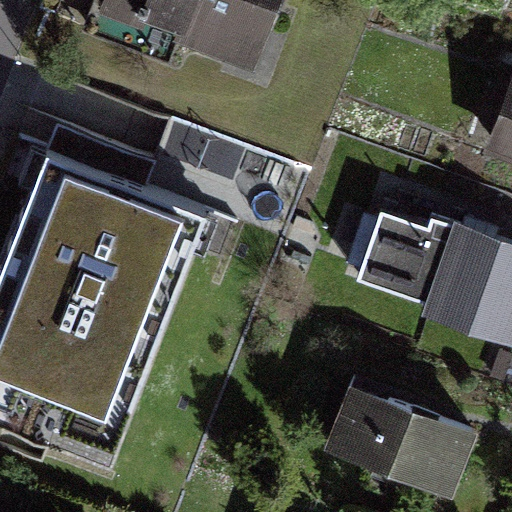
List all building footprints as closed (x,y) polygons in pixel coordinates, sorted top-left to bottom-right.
[(272,11),(240,0),(101,0),(96,14),(252,69),(272,11)] [(276,0),(240,0),(272,11),(276,0)] [(511,74),(485,151),(511,160),(511,74)] [(205,215),(41,154),(0,264),(0,418),(114,460),(205,215)] [(361,264),(418,279),(435,213),(378,198),(361,264)] [(511,238),(457,221),(427,315),(511,342),(511,238)] [(466,434),(350,387),(326,445),(443,493),(466,434)]
